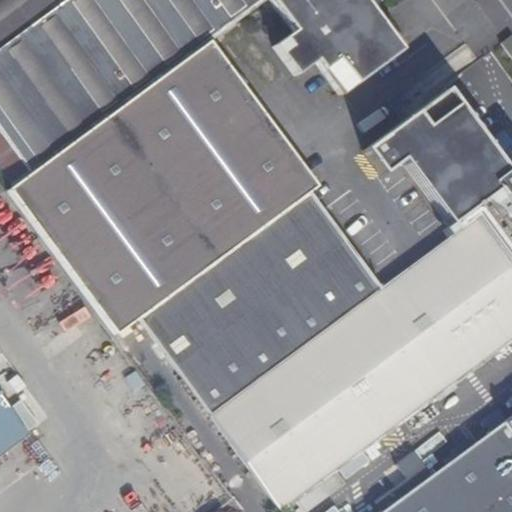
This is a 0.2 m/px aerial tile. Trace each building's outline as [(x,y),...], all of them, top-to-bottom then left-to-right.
[(0,0),(0,49),(66,0),(0,0)] [(0,133),(30,175),(76,141),(209,43),(225,31),(267,0),(66,0),(0,49),(0,133)] [(360,0),(267,0),(292,33),(271,48),(294,77),(314,63),(339,97),(398,52),(360,0)] [(317,190),(209,43),(5,193),(112,338),(137,319),(279,511),(511,343),(511,187),(443,94),(363,154),(381,179),(401,164),(453,236),(379,290),(309,196),(317,190)] [(367,135),(387,120),(379,110),(360,125),(367,135)] [(0,456),(27,437),(0,399),(0,456)] [(511,511),(511,415),(499,425),(381,511),(511,511)] [(493,416),(362,511),(381,511),(499,425),(493,416)]
